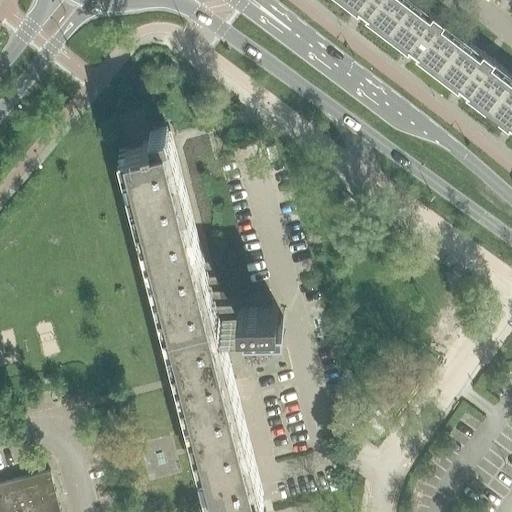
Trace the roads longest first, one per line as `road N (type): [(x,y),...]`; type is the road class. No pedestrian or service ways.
road 1 (primary): [(96,1),(157,0),(192,9),(347,120)]
road 2 (residential): [(378,511),(396,458),(511,300)]
road 3 (residential): [(347,120),(370,175),(511,278)]
road 4 (primary): [(511,199),(330,51)]
road 5 (primary): [(347,120),(511,239)]
road 6 (tertiary): [(0,113),(96,1)]
